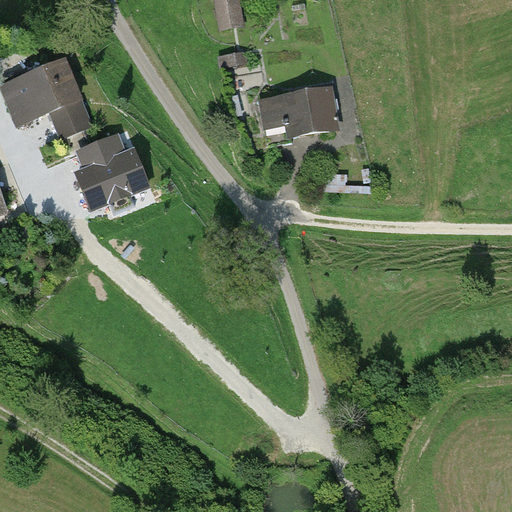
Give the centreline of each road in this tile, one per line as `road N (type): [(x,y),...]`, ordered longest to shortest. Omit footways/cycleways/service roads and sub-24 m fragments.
road 1 (track): [(354,511),(297,318),(255,216),(369,231),(511,228)]
road 2 (residential): [(110,0),(131,49),(199,151),(255,216)]
road 3 (track): [(144,511),(0,412)]
